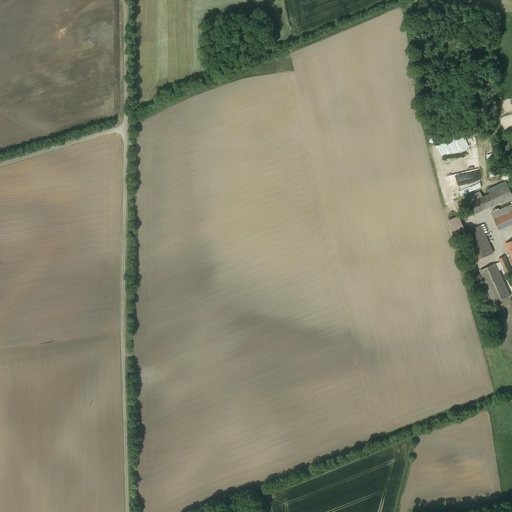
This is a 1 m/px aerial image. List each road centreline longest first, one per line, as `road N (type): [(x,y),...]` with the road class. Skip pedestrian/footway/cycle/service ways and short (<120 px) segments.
road 1 (unclassified): [(127,511),(125,128)]
road 2 (unclassified): [(125,128),(0,164)]
road 3 (unclassified): [(125,128),(125,0)]
